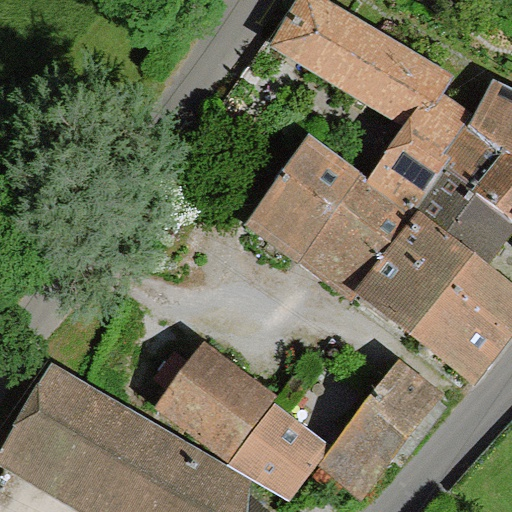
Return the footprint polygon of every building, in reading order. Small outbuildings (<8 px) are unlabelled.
[(329,0),(298,0),(269,46),(406,127),(419,106),(428,113),(442,93),(455,74),(329,0)] [(511,87),(496,80),(477,116),(471,128),(507,149),(511,151),(511,87)] [(471,128),(477,116),(442,93),(428,113),(419,106),(406,127),(371,181),(419,213),(447,166),(479,186),(507,149),(471,128)] [(303,257),(356,294),(419,213),(371,181),(309,135),(250,217),(303,257)] [(511,151),(507,149),(479,186),(476,193),(511,221),(511,151)] [(479,186),(447,166),(419,213),(488,267),(511,231),(511,221),(476,193),(479,186)] [(511,285),(488,267),(419,213),(356,294),(468,381),(511,324),(511,285)] [(155,409),(197,352),(141,311),(93,376),(149,417),(155,409)] [(230,465),(274,406),(279,400),(203,343),(197,352),(155,409),(230,465)] [(441,396),(401,364),(333,449),(318,468),(358,500),(441,396)] [(245,479),(226,469),(52,370),(0,460),(24,473),(89,511),(210,511),(236,484),(245,479)] [(290,505),(318,468),(333,449),(274,406),(230,465),(245,479),(290,505)] [(267,511),(236,484),(210,511),(267,511)]
